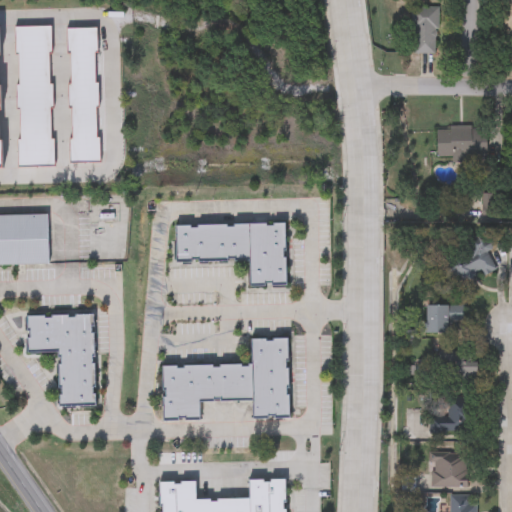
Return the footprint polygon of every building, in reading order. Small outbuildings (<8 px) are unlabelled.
[(511,41),(503,41),(502,0),(511,0),(511,41)] [(411,53),(411,6),(437,6),(437,53),(411,53)] [(436,156),(436,128),(486,127),(486,156),(436,156)] [(0,265),(0,215),(47,215),(47,265),(0,265)] [(248,263),(175,263),(174,225),(285,224),(285,287),(248,287),(248,263)] [(494,268),(453,288),(439,261),(486,237),(491,248),(485,251),(494,268)] [(450,334),(425,333),(425,306),(448,306),(448,313),(462,313),(462,322),(450,322),(450,334)] [(26,354),(25,316),(93,315),(94,407),(58,408),(58,353),(26,354)] [(199,403),(199,421),(162,422),(162,366),(251,365),(250,339),(287,338),(288,419),(252,419),(252,402),(199,403)] [(438,355),(476,355),(475,384),(437,384),(438,355)] [(472,433),(433,433),(433,416),(445,416),(445,404),(472,404),(472,433)] [(430,488),(430,458),(470,459),(469,489),(430,488)] [(158,511),(158,483),(194,482),(195,500),(249,500),(248,481),(285,480),(285,511),(158,511)] [(448,511),(448,496),(476,496),(475,511),(448,511)]
